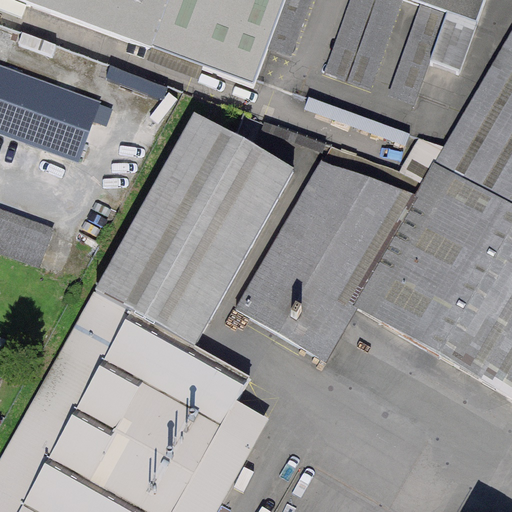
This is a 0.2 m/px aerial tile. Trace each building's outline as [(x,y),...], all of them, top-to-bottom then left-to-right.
[(38,0),(263,83),(293,0),(38,0)] [(491,0),(410,0),(449,13),(483,25),(491,0)] [(466,73),(483,25),(449,13),(432,61),(466,73)] [(511,42),(421,201),(329,167),(243,315),(330,370),(364,314),(511,402),(511,42)] [(0,130),(78,159),(99,103),(0,66),(0,130)] [(294,168),(196,113),(96,290),(194,345),(294,168)] [(53,229),(0,210),(0,252),(40,267),(53,229)] [(194,345),(96,290),(0,464),(0,511),(218,511),(271,419),(238,400),(248,380),(194,345)]
